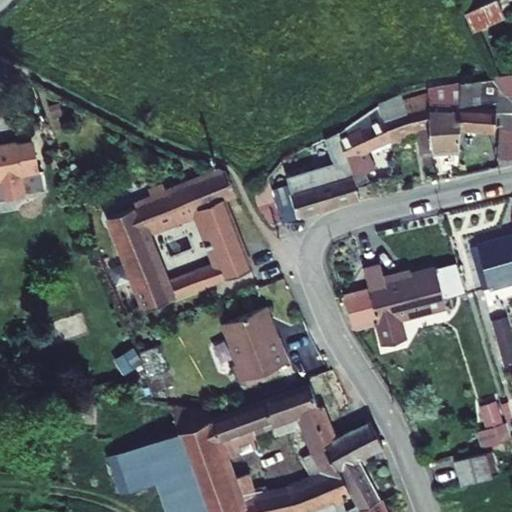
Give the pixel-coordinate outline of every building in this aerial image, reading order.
[(291,187),(257,194),(270,226),(359,198),(357,187),(357,178),(350,158),(421,135),(427,168),(439,167),(437,159),(458,156),(454,134),(493,132),(491,105),(450,107),(428,110),(424,90),(311,150),(315,170),(289,177),(291,187)] [(511,116),(499,117),(503,160),(511,159),(511,116)] [(0,195),(29,190),(25,159),(18,160),(16,145),(0,147),(0,195)] [(113,235),(136,314),(258,269),(225,204),(234,199),(227,184),(222,182),(166,209),(162,201),(148,208),(153,216),(113,235)] [(511,240),(468,257),(485,301),(511,290),(511,240)] [(365,296),(342,304),(356,338),(377,332),(384,352),(407,345),(399,324),(449,308),(437,271),(383,290),(378,274),(360,280),(365,296)] [(277,326),(270,309),(228,325),(237,348),(235,352),(240,368),(243,370),(240,377),(244,387),(251,389),(285,377),(283,371),(295,366),(286,340),(280,342),(276,330),(277,328),(277,326)] [(497,344),(505,365),(511,361),(511,345),(510,339),(497,344)] [(141,349),(155,388),(175,381),(161,343),(141,349)] [(370,511),(351,477),(375,460),(361,439),(330,459),(319,429),(314,429),(305,399),(204,432),(197,417),(164,414),(197,511),(330,511),(342,506),(345,511),(370,511)] [(477,405),(481,446),(506,443),(501,402),(477,405)] [(436,479),(444,504),(474,495),(467,471),(436,479)]
